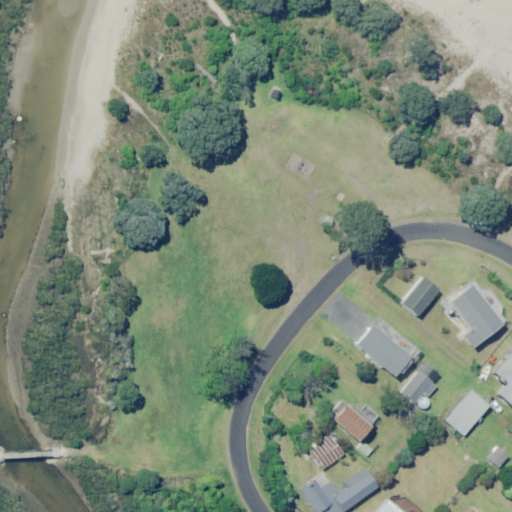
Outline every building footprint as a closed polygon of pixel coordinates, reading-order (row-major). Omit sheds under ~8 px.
[(436,292),(421,279),(400,304),(415,317),(436,292)] [(498,325),(468,286),(441,307),(446,314),(451,310),(466,330),(459,336),(469,348),(498,325)] [(405,350),(368,318),(351,337),(389,369),(405,350)] [(511,350),(490,371),(503,386),(495,393),(509,408),(511,405),(511,350)] [(436,369),(422,358),(397,387),(413,400),(420,391),(423,394),(433,383),(428,378),(436,369)] [(485,407),(467,392),(444,421),(461,436),(485,407)] [(354,410),(340,399),(328,413),(353,434),(373,409),(363,400),(354,410)] [(340,450),(324,432),(305,448),(320,467),(340,450)] [(354,446),(364,454),(369,447),(359,439),(354,446)] [(506,457),(496,448),(486,459),(496,468),(506,457)] [(297,485),(314,509),(317,507),(321,511),(326,509),(328,511),(333,511),(374,482),(361,465),(344,478),(346,481),(335,489),(327,479),(318,485),(311,475),(297,485)] [(404,511),(382,494),(366,511),(404,511)]
